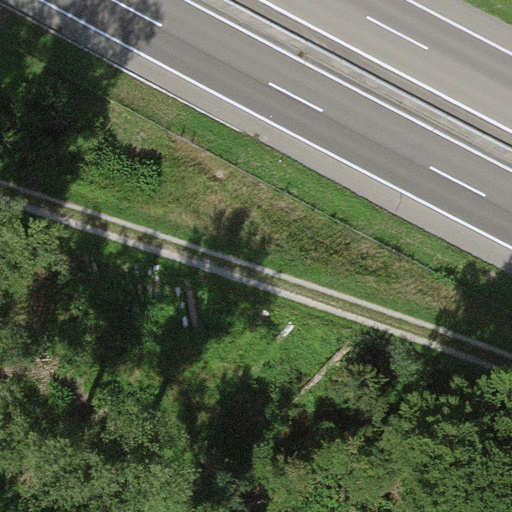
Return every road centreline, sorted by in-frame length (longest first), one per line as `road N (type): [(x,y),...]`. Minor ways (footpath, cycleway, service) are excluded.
road 1 (track): [(0,190),(511,367)]
road 2 (motorway): [(113,0),(511,208)]
road 3 (motorway): [(511,92),(336,0)]
